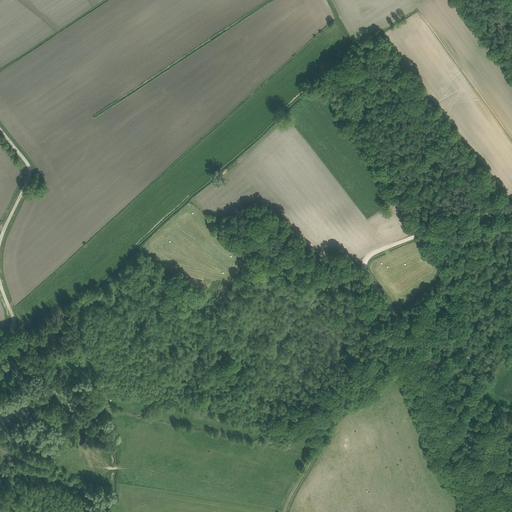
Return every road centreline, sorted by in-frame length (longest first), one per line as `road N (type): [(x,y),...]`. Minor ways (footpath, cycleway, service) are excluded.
road 1 (track): [(511,205),(422,233),(367,257),(362,268),(402,327),(399,371),(409,402),(434,469),(459,494),(464,511)]
road 2 (track): [(399,371),(331,422),(282,511)]
road 3 (unclassified): [(0,240),(30,170),(0,128)]
